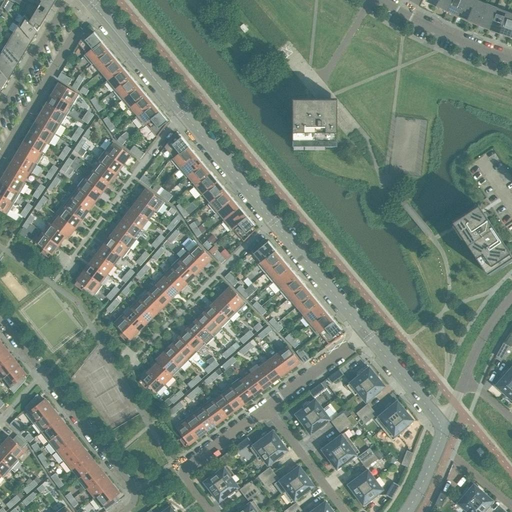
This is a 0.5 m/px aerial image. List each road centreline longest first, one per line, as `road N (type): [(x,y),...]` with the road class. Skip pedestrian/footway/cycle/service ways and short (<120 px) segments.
road 1 (residential): [(128,363),(273,220)]
road 2 (residential): [(64,269),(182,113)]
road 3 (residential): [(0,158),(92,4)]
road 4 (residential): [(123,511),(133,489),(43,373)]
road 5 (residential): [(211,511),(184,470),(268,407)]
road 6 (residential): [(273,220),(366,333)]
road 7 (residential): [(511,59),(379,0)]
road 8 (residential): [(92,4),(182,113)]
road 9 (residential): [(182,113),(273,220)]
road 10 (residential): [(68,0),(0,113)]
road 11 (residential): [(345,511),(268,407)]
road 12 (residential): [(268,407),(366,333)]
road 13 (residential): [(366,333),(441,427)]
